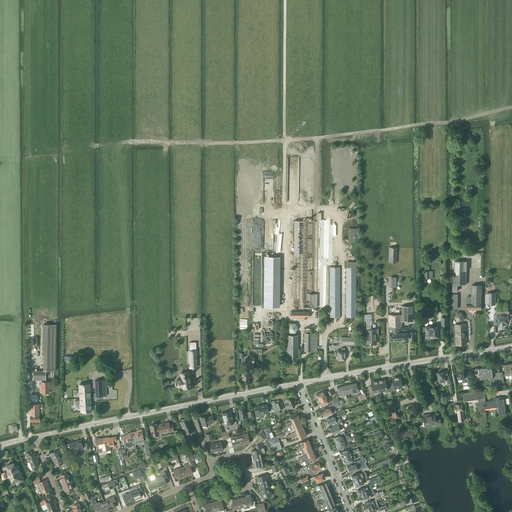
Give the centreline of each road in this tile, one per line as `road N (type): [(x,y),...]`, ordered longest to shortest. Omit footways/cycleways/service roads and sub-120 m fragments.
road 1 (track): [(168,143),(284,140),(511,108)]
road 2 (unclassified): [(299,383),(511,347)]
road 3 (track): [(288,214),(285,0)]
road 4 (unclassified): [(34,437),(189,405)]
road 5 (residential): [(351,511),(299,383)]
road 6 (residential): [(193,501),(250,485),(243,458),(209,460)]
